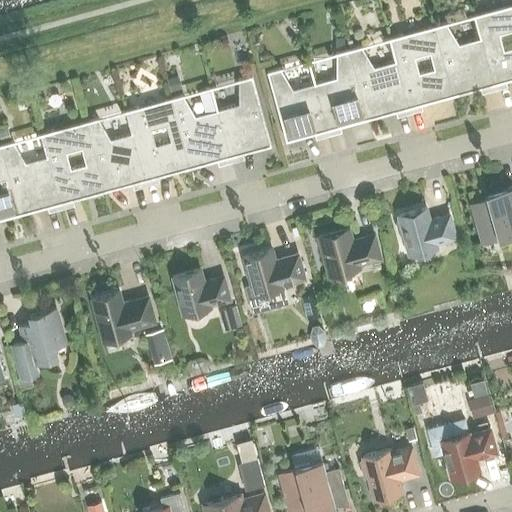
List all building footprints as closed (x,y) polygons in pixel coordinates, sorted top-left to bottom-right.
[(494,90),(507,86),(505,80),(511,78),(511,3),(474,14),(480,38),(494,90)] [(446,22),(433,25),(452,95),(480,87),(481,93),(494,90),(480,38),(458,44),(446,22)] [(433,25),(389,38),(395,61),(409,113),(422,109),(420,103),(452,95),(433,25)] [(361,45),(348,49),(367,118),(395,110),(396,116),(409,113),(395,61),(373,67),(361,45)] [(336,77),(314,83),(328,135),(341,131),(339,126),(367,118),(348,49),(335,52),(336,77)] [(292,89),(280,67),(267,71),(285,140),(314,133),(315,138),(328,135),(314,83),(292,89)] [(239,104),(217,110),(231,162),(243,158),(242,152),(270,145),(251,75),(238,79),(239,104)] [(177,76),(167,79),(171,96),(182,93),(177,76)] [(171,97),(170,98),(189,167),(216,159),(218,165),(231,162),(217,110),(195,116),(182,94),(171,97)] [(146,185),(159,181),(157,176),(189,167),(170,98),(125,110),(132,133),(146,185)] [(98,117),(85,121),(104,190),(131,183),(133,188),(146,185),(132,133),(110,139),(98,117)] [(85,121),(40,133),(47,157),(61,208),(74,205),(72,199),(104,190),(85,121)] [(7,128),(0,129),(0,142),(0,143),(10,141),(7,128)] [(13,141),(0,144),(19,214),(47,206),(48,212),(61,208),(47,157),(25,163),(13,141)] [(0,218),(19,214),(0,144),(0,218)] [(511,185),(472,207),(481,241),(497,237),(498,240),(511,235),(511,234),(511,233),(511,232),(511,185)] [(409,254),(436,247),(435,243),(455,237),(449,214),(429,219),(426,207),(398,214),(399,218),(396,218),(396,223),(396,228),(398,232),(401,236),(403,235),(409,254)] [(330,276),(358,268),(357,264),(380,258),(373,234),(351,240),(347,228),(319,236),(330,276)] [(272,248),(243,257),(244,257),(251,285),(245,286),(250,304),(252,308),(257,309),(261,309),(265,308),(268,307),(272,305),(275,302),(275,298),(273,289),(282,286),(281,286),(281,285),(305,278),(298,253),(274,259),(271,249),(272,249),(272,248)] [(200,268),(172,276),(182,314),(210,306),(210,304),(229,299),(223,275),(203,281),(200,268)] [(129,328),(155,321),(148,296),(122,303),(119,290),(91,298),(103,341),(130,333),(129,328)] [(319,314),(314,295),(302,298),(307,317),(319,314)] [(218,310),(224,330),(242,325),(236,305),(218,310)] [(65,343),(55,308),(29,315),(31,322),(19,325),(24,341),(12,344),(21,377),(17,378),(20,389),(33,385),(30,376),(39,373),(36,362),(56,356),(53,346),(65,343)] [(162,330),(148,334),(156,364),(170,360),(162,330)] [(423,383),(407,387),(412,406),(419,404),(428,401),(423,383)] [(487,397),(473,400),(478,417),(491,414),(487,397)] [(432,427),(428,434),(432,450),(440,454),(444,453),(451,477),(479,470),(475,458),(496,452),(489,428),(469,434),(459,437),(456,426),(448,422),(432,427)] [(414,427),(405,429),(408,441),(417,438),(414,427)] [(367,476),(374,498),(401,491),(398,479),(419,473),(411,446),(391,452),(390,448),(362,456),(363,460),(360,461),(364,477),(367,476)] [(264,486),(257,458),(237,463),(244,491),(264,486)] [(349,505),(338,467),(325,471),(322,462),(309,466),(309,463),(294,467),(295,470),(279,474),(288,508),(305,508),(306,511),(313,511),(335,506),(349,505)] [(184,511),(179,492),(160,497),(162,508),(147,511),(184,511)] [(205,511),(267,511),(263,494),(241,500),(239,494),(204,504),(205,511)]
